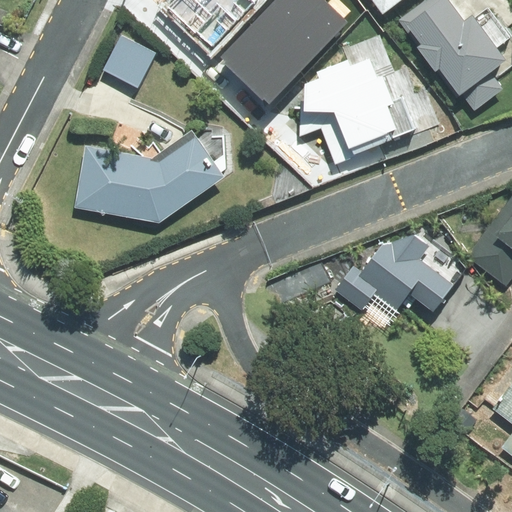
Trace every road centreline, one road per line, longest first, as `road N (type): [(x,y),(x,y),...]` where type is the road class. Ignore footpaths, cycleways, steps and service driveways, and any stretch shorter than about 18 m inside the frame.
road 1 (primary): [(296,511),(0,346)]
road 2 (residential): [(79,0),(0,156)]
